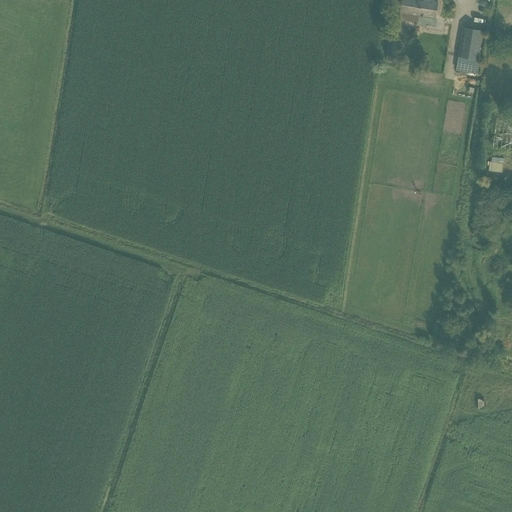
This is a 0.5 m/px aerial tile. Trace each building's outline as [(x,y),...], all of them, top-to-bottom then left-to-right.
[(400,12),(400,13),(412,14),(411,22),(417,22),(417,21),(420,0),(402,0),(401,5),(400,12)] [(417,22),(416,25),(424,26),(426,16),(435,18),(436,11),(438,1),(432,0),(420,0),(417,21),(417,22)] [(483,31),(463,27),(458,57),(478,60),(483,31)] [(386,54),(385,60),(394,62),(395,56),(396,56),(396,55),(399,35),(389,33),(386,54)] [(458,57),(456,70),(475,74),(478,60),(458,57)] [(493,147),(511,149),(511,120),(497,118),(493,147)]
